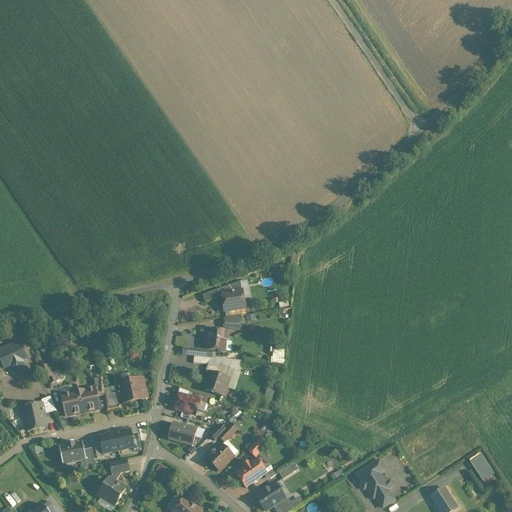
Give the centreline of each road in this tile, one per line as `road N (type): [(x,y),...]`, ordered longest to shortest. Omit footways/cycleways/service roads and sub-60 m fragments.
road 1 (unclassified): [(178,282),(301,229),(420,130)]
road 2 (unclassified): [(178,282),(0,321)]
road 3 (unclassified): [(0,462),(28,443),(155,415)]
road 4 (unclassified): [(331,0),(420,130)]
road 5 (unclassified): [(420,130),(476,78),(511,23)]
road 6 (unclassified): [(178,282),(155,415)]
